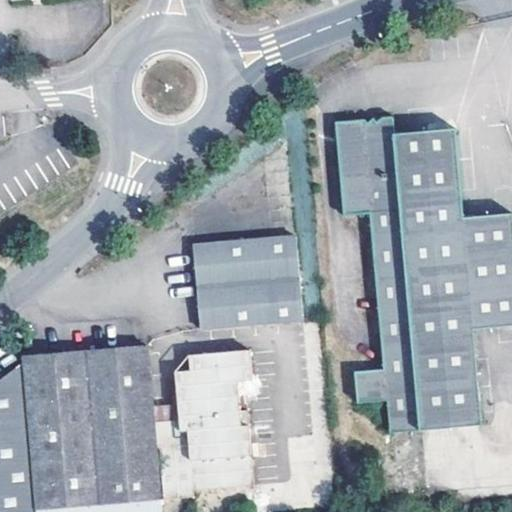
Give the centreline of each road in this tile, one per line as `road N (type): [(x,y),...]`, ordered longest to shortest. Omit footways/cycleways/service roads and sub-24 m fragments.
road 1 (unclassified): [(0,299),(109,207),(147,138)]
road 2 (unclassified): [(219,66),(398,0)]
road 3 (unclassified): [(147,138),(183,140),(200,132),(221,102),(219,66)]
